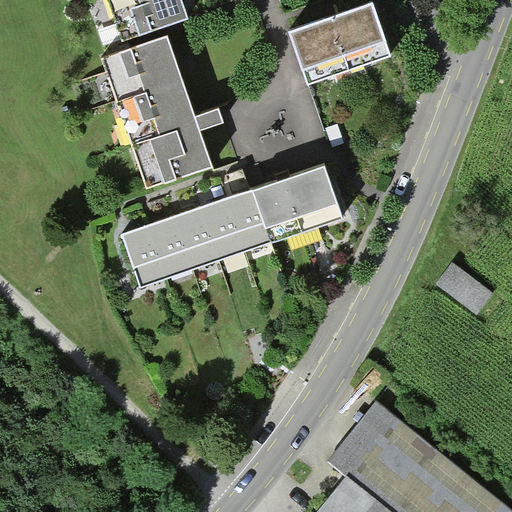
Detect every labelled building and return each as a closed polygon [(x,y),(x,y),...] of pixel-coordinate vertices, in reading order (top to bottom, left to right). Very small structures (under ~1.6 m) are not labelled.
[(108,0),(123,43),(140,37),(188,20),(180,0),(108,0)] [(289,32),(307,85),(390,57),(372,5),(289,32)] [(195,117),(167,37),(143,45),(140,37),(123,43),(126,51),(102,60),(147,188),(213,165),(202,133),(225,125),(219,108),(195,117)] [(128,232),(121,234),(140,289),(341,216),(324,164),(232,196),(205,205),(179,214),(153,223),(128,232)] [(479,316),(496,294),(455,263),(438,286),(479,316)] [(330,456),(352,473),(321,511),(511,511),(375,401),(330,456)]
